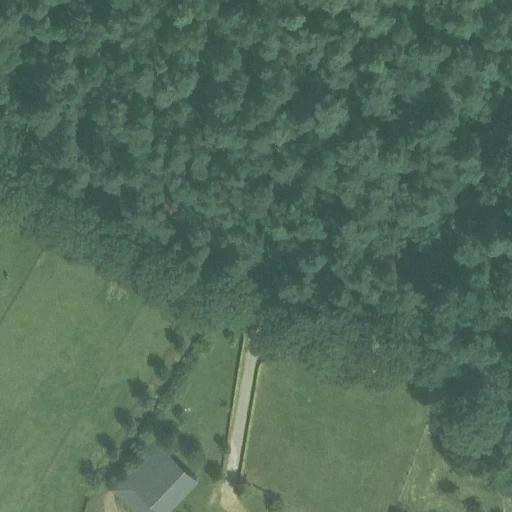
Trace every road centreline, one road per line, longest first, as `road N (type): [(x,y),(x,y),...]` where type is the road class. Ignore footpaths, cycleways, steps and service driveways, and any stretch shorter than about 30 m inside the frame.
road 1 (unclassified): [(511,384),(161,280),(0,181)]
road 2 (track): [(396,350),(511,107)]
